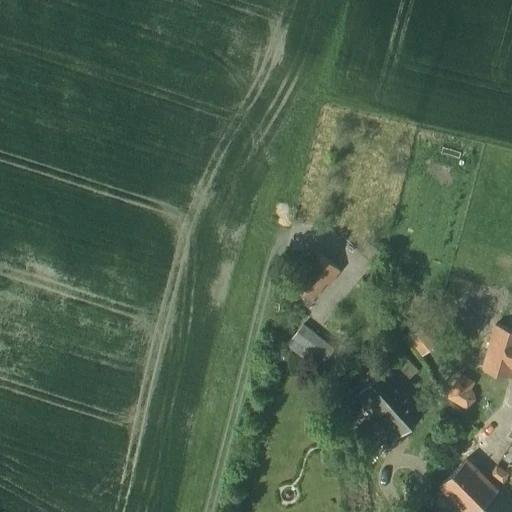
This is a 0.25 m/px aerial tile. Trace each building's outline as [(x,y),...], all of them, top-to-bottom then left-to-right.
[(334,280),(311,258),(283,289),(306,311),(334,280)] [(511,373),(511,328),(496,323),(483,368),(511,376),(511,373)] [(331,350),(299,327),(284,348),(315,371),(331,350)] [(424,352),(436,344),(426,327),(414,334),(424,352)] [(430,405),(391,364),(356,396),(395,437),(430,405)] [(511,511),(511,509),(462,460),(433,488),(457,511),(511,511)]
